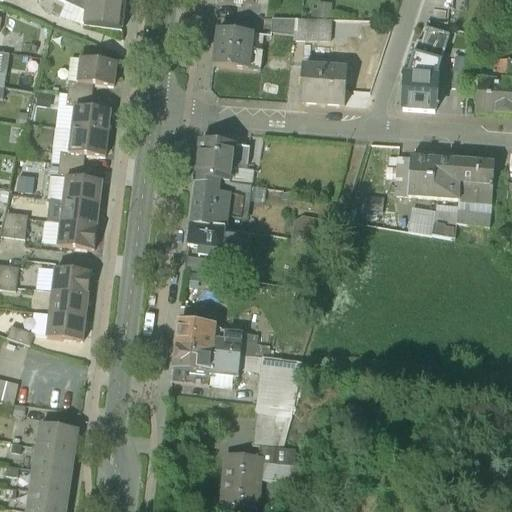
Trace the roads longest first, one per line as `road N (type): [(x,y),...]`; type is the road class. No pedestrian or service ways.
road 1 (tertiary): [(125,511),(127,491),(111,446),(152,109)]
road 2 (residential): [(373,131),(152,109)]
road 3 (residential): [(511,141),(373,131)]
road 4 (residential): [(373,131),(411,0)]
